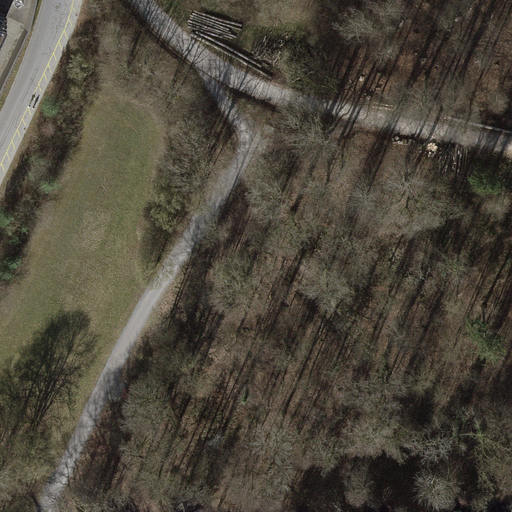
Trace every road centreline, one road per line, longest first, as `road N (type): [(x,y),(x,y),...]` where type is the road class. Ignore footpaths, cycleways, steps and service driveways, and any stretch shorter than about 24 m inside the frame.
road 1 (track): [(205,61),(243,129),(242,147),(137,322),(46,511)]
road 2 (track): [(205,61),(288,95),(511,141)]
road 3 (unclassified): [(58,0),(0,144)]
